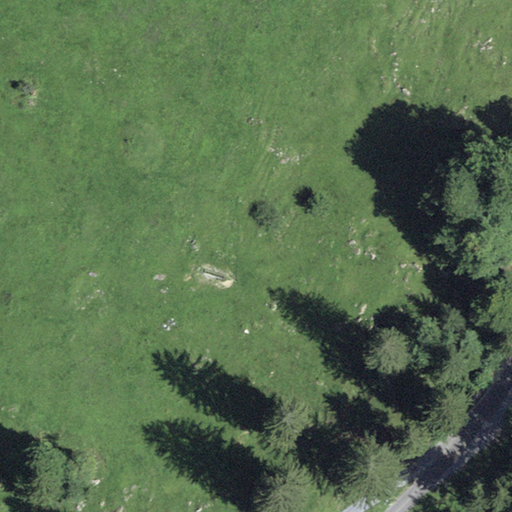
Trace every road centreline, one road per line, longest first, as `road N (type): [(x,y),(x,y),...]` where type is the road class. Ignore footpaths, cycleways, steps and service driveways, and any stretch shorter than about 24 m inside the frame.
road 1 (track): [(447,511),(483,464),(507,398),(354,511)]
road 2 (unclassified): [(401,511),(511,391)]
